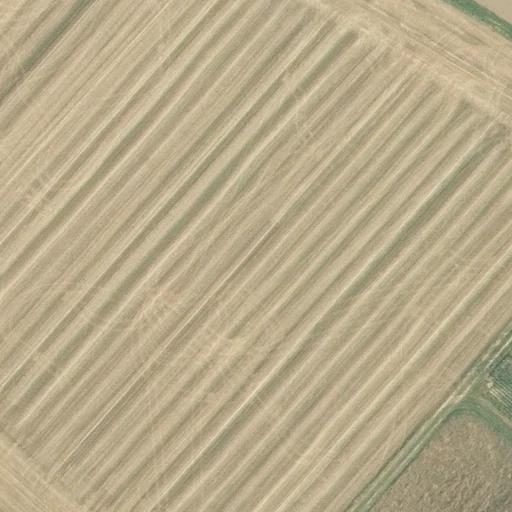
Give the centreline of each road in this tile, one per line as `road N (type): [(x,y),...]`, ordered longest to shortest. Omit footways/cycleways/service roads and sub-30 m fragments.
road 1 (track): [(358,511),(463,394)]
road 2 (track): [(511,350),(463,394),(511,434)]
